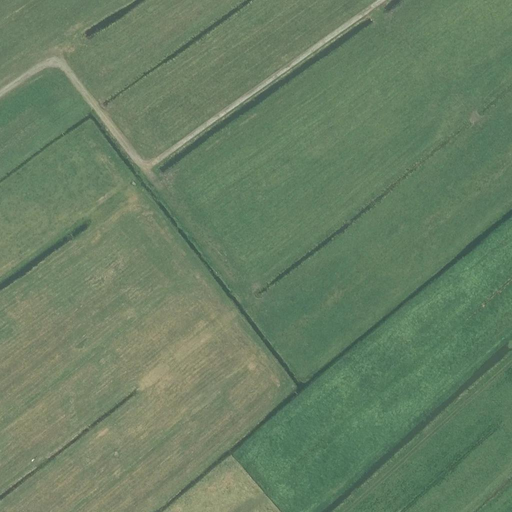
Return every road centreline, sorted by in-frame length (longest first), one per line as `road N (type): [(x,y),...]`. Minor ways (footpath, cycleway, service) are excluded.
road 1 (track): [(381,0),(144,167),(68,72),(49,63)]
road 2 (track): [(121,0),(55,44),(49,63),(0,95)]
